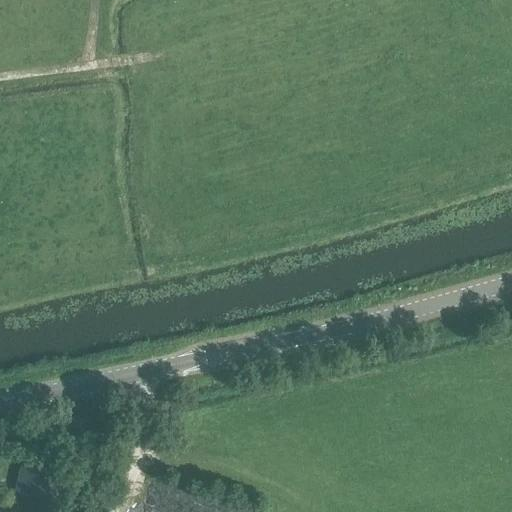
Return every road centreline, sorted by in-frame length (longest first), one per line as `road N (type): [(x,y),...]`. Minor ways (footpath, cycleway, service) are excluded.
road 1 (tertiary): [(0,404),(387,318),(511,282)]
road 2 (track): [(115,511),(146,426),(141,372)]
